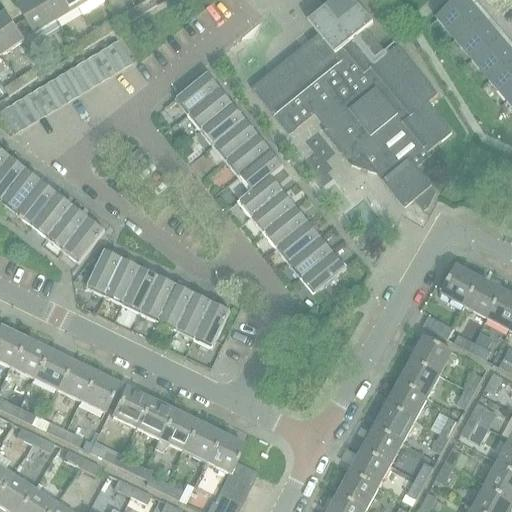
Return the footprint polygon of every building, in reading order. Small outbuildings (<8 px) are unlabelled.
[(57,22),(43,0),(27,0),(16,7),(25,20),(15,27),(25,42),(29,49),(38,43),(34,36),(57,22)] [(73,0),(43,0),(57,22),(79,9),(73,0)] [(73,0),(79,9),(93,0),(73,0)] [(152,0),(149,0),(137,7),(142,16),(157,7),(152,0)] [(438,96),(398,47),(386,56),(365,30),(373,23),(353,0),(335,0),(309,22),(320,36),(252,90),(280,125),(287,120),(296,131),(315,116),(327,129),(323,133),(351,167),(376,176),(404,210),(432,188),(417,169),(431,157),(428,153),(452,134),(428,104),(438,96)] [(511,54),(466,0),(460,0),(438,20),(511,107),(511,54)] [(142,16),(137,7),(122,16),(127,24),(142,16)] [(25,42),(15,27),(6,13),(0,16),(0,53),(2,57),(25,42)] [(108,25),(93,34),(98,42),(113,33),(108,25)] [(98,42),(93,34),(78,43),(83,51),(98,42)] [(119,43),(108,49),(120,69),(131,62),(119,43)] [(108,49),(97,56),(109,75),(120,69),(108,49)] [(97,56),(86,62),(98,82),(109,75),(97,56)] [(86,62),(76,68),(88,88),(98,82),(86,62)] [(76,68),(65,75),(77,95),(88,88),(76,68)] [(32,70),(17,80),(23,88),(37,78),(32,70)] [(174,101),(187,117),(220,90),(207,74),(174,101)] [(65,75),(54,81),(66,101),(77,95),(65,75)] [(23,88),(17,80),(3,90),(8,97),(23,88)] [(54,81),(43,88),(55,108),(66,101),(54,81)] [(43,88),(33,94),(45,114),(55,108),(43,88)] [(220,90),(187,117),(199,133),(232,106),(220,90)] [(33,94),(22,100),(34,120),(45,114),(33,94)] [(22,100),(11,107),(23,127),(34,120),(22,100)] [(232,106),(199,133),(211,148),(245,121),(232,106)] [(23,127),(11,107),(0,113),(12,133),(23,127)] [(245,121),(211,148),(224,163),(257,136),(245,121)] [(257,136),(224,163),(236,179),(270,152),(257,136)] [(0,171),(11,158),(0,149),(0,171)] [(270,152),(236,179),(249,194),(270,178),(283,168),(270,152)] [(11,158),(0,171),(0,203),(26,170),(11,158)] [(26,170),(0,203),(15,216),(41,183),(26,170)] [(249,194),(236,204),(249,220),(282,193),(270,178),(249,194)] [(41,183),(15,216),(31,228),(57,195),(41,183)] [(282,193),(249,220),(262,235),(295,208),(282,193)] [(57,195),(31,228),(46,240),(72,207),(57,195)] [(72,207),(46,240),(62,252),(88,219),(72,207)] [(295,208),(262,235),(274,251),(307,224),(295,208)] [(88,219),(62,252),(78,265),(104,232),(88,219)] [(307,224),(274,251),(287,266),(320,239),(307,224)] [(320,239),(287,266),(299,281),(332,255),(320,239)] [(85,289),(104,298),(123,260),(104,251),(85,289)] [(332,255),(299,281),(312,297),(345,271),(332,255)] [(123,260),(104,298),(122,307),(140,269),(123,260)] [(441,296),(464,309),(480,280),(456,267),(441,296)] [(140,269),(122,307),(140,316),(158,278),(140,269)] [(158,278),(140,316),(157,324),(176,286),(158,278)] [(480,280),(464,309),(487,321),(502,292),(480,280)] [(176,286),(157,324),(175,333),(194,295),(176,286)] [(511,296),(502,292),(487,321),(509,332),(511,327),(511,296)] [(194,295),(175,333),(193,342),(212,304),(194,295)] [(212,304),(193,342),(212,351),(230,313),(212,304)] [(446,341),(452,330),(428,317),(422,329),(446,341)] [(0,365),(9,369),(23,340),(0,328),(0,365)] [(453,345),(469,354),(474,345),(458,336),(453,345)] [(423,339),(410,362),(438,378),(451,354),(423,339)] [(23,340),(9,369),(32,381),(46,351),(23,340)] [(474,345),(469,354),(485,362),(490,353),(474,345)] [(46,351),(32,381),(55,392),(70,363),(46,351)] [(498,369),(511,376),(511,365),(503,360),(498,369)] [(410,362),(398,384),(426,400),(438,378),(410,362)] [(70,363),(55,392),(79,403),(93,374),(70,363)] [(93,374),(79,403),(103,415),(117,385),(93,374)] [(493,396),(501,380),(493,375),(484,392),(493,396)] [(474,377),(466,393),(473,396),(481,380),(474,377)] [(398,384),(386,407),(414,422),(426,400),(398,384)] [(110,419),(134,430),(148,401),(125,389),(110,419)] [(473,396),(466,393),(457,409),(464,412),(473,396)] [(148,401),(134,430),(158,442),(172,412),(148,401)] [(18,410),(2,402),(0,405),(0,412),(14,419),(18,410)] [(477,405),(468,421),(477,425),(485,410),(477,405)] [(386,407),(374,429),(402,444),(414,422),(386,407)] [(18,410),(14,419),(30,427),(34,418),(18,410)] [(181,453),(195,424),(172,412),(158,442),(154,450),(160,453),(167,446),(181,453)] [(449,420),(440,435),(449,440),(457,425),(449,420)] [(477,425),(468,421),(460,436),(468,441),(477,425)] [(195,424),(181,453),(204,465),(219,435),(195,424)] [(65,432),(49,425),(44,433),(61,441),(65,432)] [(374,429),(362,451),(390,467),(402,444),(374,429)] [(36,438),(19,430),(15,439),(31,447),(36,438)] [(65,432),(61,441),(77,449),(81,440),(65,432)] [(219,435),(204,465),(227,476),(228,476),(229,474),(234,464),(243,447),(219,435)] [(449,440),(440,435),(432,451),(440,455),(449,440)] [(52,446),(36,438),(31,447),(48,455),(52,446)] [(511,443),(509,442),(497,465),(511,472),(511,443)] [(116,468),(121,460),(93,446),(88,455),(116,468)] [(452,450),(444,465),(453,470),(461,455),(452,450)] [(362,451),(349,474),(377,489),(390,467),(362,451)] [(83,461),(66,453),(62,462),(78,470),(83,461)] [(137,467),(121,460),(116,468),(133,476),(137,467)] [(99,469),(83,461),(78,470),(95,478),(99,469)] [(234,464),(229,474),(251,485),(256,475),(234,464)] [(453,470),(444,465),(435,481),(444,486),(453,470)] [(511,472),(497,465),(485,487),(511,501),(511,472)] [(423,467),(414,482),(423,487),(431,472),(423,467)] [(0,493),(11,477),(0,470),(0,493)] [(227,476),(223,484),(246,496),(251,485),(229,474),(228,476),(227,476)] [(349,474),(337,496),(365,511),(377,489),(349,474)] [(11,477),(0,493),(0,509),(4,511),(19,511),(32,492),(11,477)] [(149,478),(147,483),(145,487),(161,495),(166,486),(149,478)] [(133,490),(117,482),(113,491),(129,499),(133,490)] [(423,487),(414,482),(406,498),(415,502),(423,487)] [(223,484),(218,495),(241,506),(246,496),(223,484)] [(182,494),(166,486),(161,495),(178,503),(182,494)] [(511,501),(485,487),(473,510),(477,511),(508,511),(511,506),(511,501)] [(150,498),(133,490),(129,499),(145,507),(150,498)] [(32,492),(19,511),(50,511),(54,506),(32,492)] [(211,504),(226,511),(238,511),(241,506),(218,495),(213,505),(211,504)] [(337,496),(328,511),(365,511),(337,496)] [(427,496),(419,511),(429,511),(436,501),(427,496)]
